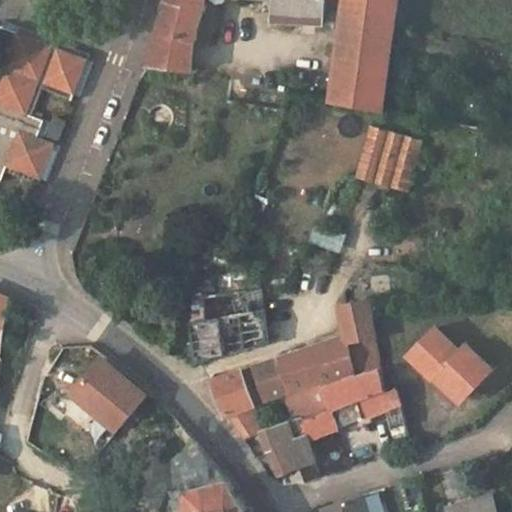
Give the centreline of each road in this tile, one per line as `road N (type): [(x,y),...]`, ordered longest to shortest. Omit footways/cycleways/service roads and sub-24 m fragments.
road 1 (tertiary): [(267,511),(186,399),(117,339),(29,281)]
road 2 (residential): [(29,281),(136,0)]
